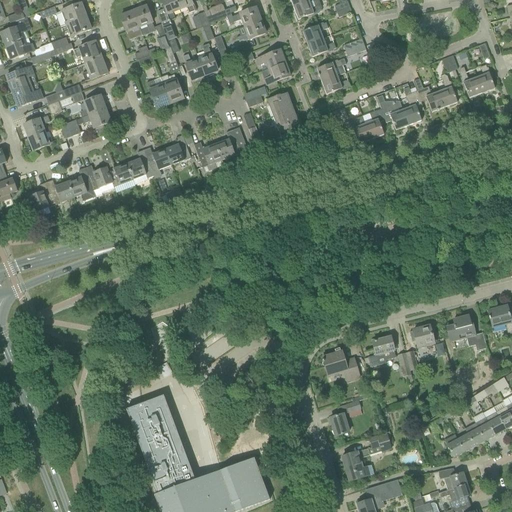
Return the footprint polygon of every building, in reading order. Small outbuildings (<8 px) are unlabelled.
[(26,10),(27,9),(23,0),(16,0),(21,14),(24,20),(26,19),(29,17),(26,10)] [(166,18),(160,20),(162,25),(165,36),(168,42),(174,40),(177,39),(172,25),(171,25),(169,21),(175,19),(173,13),(179,10),(175,0),(163,0),(161,1),(164,10),(165,13),(164,13),(166,18)] [(193,3),(191,3),(190,0),(175,0),(179,10),(186,8),(188,14),(196,11),(193,3)] [(289,0),(293,8),(314,0),(289,0)] [(320,9),(321,9),(317,0),(314,0),(293,8),(298,21),(321,12),(320,9)] [(336,13),(349,8),(347,3),(333,8),(336,13)] [(65,26),(86,18),(81,4),(60,12),(61,14),(57,15),(55,16),(60,28),(65,26)] [(224,12),(222,7),(220,5),(209,10),(208,12),(207,13),(205,7),(202,9),(204,14),(203,14),(205,19),(224,12)] [(142,37),(155,32),(146,7),(133,12),(142,37)] [(41,21),(55,16),(57,15),(54,8),(38,14),(41,21)] [(338,19),(351,14),(349,8),(336,13),(338,19)] [(224,12),(205,19),(208,26),(209,28),(215,26),(214,23),(227,18),(229,25),(241,21),(244,28),(261,22),(256,9),(239,15),(231,18),(228,10),(224,12)] [(133,12),(120,17),(129,41),(134,39),(142,37),(133,12)] [(10,25),(24,20),(21,14),(8,19),(10,25)] [(208,26),(205,19),(203,14),(197,16),(202,29),(208,26)] [(70,38),(91,31),(86,18),(65,26),(70,38)] [(8,32),(0,35),(5,48),(28,40),(22,42),(20,35),(25,33),(27,33),(22,20),(10,25),(13,30),(8,32)] [(249,41),(265,35),(261,22),(244,28),(247,35),(237,39),(239,44),(249,41)] [(319,32),(327,29),(325,24),(302,33),(307,46),(322,40),(319,32)] [(208,26),(202,29),(202,30),(207,42),(213,40),(209,28),(208,26)] [(170,49),(168,42),(165,36),(157,39),(162,52),(164,52),(170,49)] [(219,53),(225,51),(220,37),(214,40),(219,53)] [(68,46),(65,39),(50,45),(53,52),(68,46)] [(32,45),(30,45),(28,40),(5,48),(10,61),(34,52),(32,45)] [(172,55),(179,53),(174,40),(168,42),(170,49),(172,55)] [(332,45),(325,47),(322,40),(307,46),(312,58),(334,50),(332,45)] [(345,53),(363,46),(361,40),(343,47),(345,53)] [(84,65),(101,59),(95,43),(78,49),(78,50),(73,51),(76,59),(81,58),(84,65)] [(30,60),(49,53),(53,52),(50,45),(38,49),(41,56),(30,60)] [(208,49),(209,48),(208,45),(202,48),(205,58),(198,61),(204,77),(217,72),(211,56),(208,49)] [(483,60),(489,58),(484,45),(478,47),(483,60)] [(347,58),(366,51),(363,46),(345,53),(347,58)] [(53,52),(49,53),(51,59),(66,53),(64,47),(53,52)] [(149,57),(146,48),(138,50),(139,54),(134,56),(137,62),(138,62),(149,57)] [(176,63),(172,55),(170,49),(164,52),(169,66),(176,63)] [(268,71),(285,64),(280,51),(256,60),(258,66),(265,63),(268,71)] [(50,59),(51,59),(49,53),(30,60),(33,67),(51,60),(50,59)] [(239,66),(254,60),(251,54),(237,59),(239,66)] [(198,61),(191,63),(188,56),(182,58),(185,65),(185,66),(191,82),(204,77),(198,61)] [(140,69),(154,64),(151,57),(149,57),(138,62),(140,69)] [(457,70),(453,58),(452,57),(447,59),(452,72),(457,70)] [(87,73),(82,75),(85,83),(98,78),(107,75),(101,59),(84,65),(87,73)] [(446,74),(452,72),(447,59),(441,62),(446,74)] [(342,67),(346,66),(343,60),(316,70),(321,83),(344,74),(342,67)] [(268,71),(261,73),(264,81),(266,86),(291,77),(285,64),(268,71)] [(494,90),(486,68),(485,66),(479,69),(482,76),(475,79),(481,95),(494,90)] [(28,79),(34,77),(31,68),(6,78),(12,94),(30,87),(28,79)] [(475,79),(468,82),(463,69),(459,70),(458,72),(469,100),(481,95),(475,79)] [(337,77),(345,74),(344,74),(321,83),(326,96),(349,87),(347,81),(340,84),(337,77)] [(170,105),(183,100),(174,76),(167,79),(166,76),(160,79),(163,86),(170,105)] [(457,104),(447,78),(443,76),(440,77),(445,90),(438,93),(444,109),(457,104)] [(363,89),(378,83),(375,77),(360,83),(363,89)] [(163,86),(155,89),(153,82),(146,84),(156,110),(170,105),(163,86)] [(80,93),(81,93),(78,86),(63,92),(66,100),(80,94),(80,93)] [(39,91),(33,93),(30,87),(12,94),(18,109),(43,99),(39,91)] [(264,88),(250,93),(252,100),(260,97),(266,95),(264,88)] [(416,92),(420,103),(426,101),(431,114),(444,109),(438,93),(430,96),(428,88),(416,92)] [(409,108),(402,111),(408,127),(421,122),(418,114),(418,113),(423,111),(420,103),(416,92),(410,94),(409,91),(408,89),(402,91),(409,108)] [(47,106),(58,103),(66,100),(63,92),(45,99),(47,106)] [(271,119),(293,111),(287,94),(280,97),(280,96),(266,101),(273,118),(271,119)] [(66,100),(58,103),(61,110),(75,104),(72,97),(66,100)] [(85,118),(105,111),(100,97),(82,104),(85,112),(83,113),(85,118)] [(248,109),(262,104),(260,97),(252,100),(246,103),(248,109)] [(380,108),(385,106),(384,103),(382,97),(376,99),(379,105),(380,108)] [(60,110),(61,110),(58,103),(47,106),(48,107),(47,107),(51,116),(61,112),(60,110)] [(402,111),(395,114),(392,106),(381,110),(386,124),(392,122),(395,132),(408,127),(402,111)] [(372,122),(364,125),(370,141),(383,136),(379,124),(384,121),(386,124),(381,110),(369,115),(372,122)] [(85,118),(82,119),(84,125),(91,123),(94,129),(103,126),(110,123),(105,111),(85,118)] [(292,129),(299,127),(293,111),(271,119),(275,130),(277,129),(281,140),(293,136),(291,130),(292,130),(292,129)] [(47,117),(23,126),(28,140),(45,133),(42,126),(50,124),(47,117)] [(358,146),(370,141),(362,117),(343,124),(347,136),(353,133),(358,146)] [(71,138),(80,135),(75,122),(67,125),(71,138)] [(71,138),(67,125),(60,127),(64,140),(71,138)] [(255,128),(248,131),(256,151),(263,148),(255,128)] [(234,157),(248,152),(239,129),(226,134),(228,141),(215,146),(221,162),(234,157)] [(50,139),(47,140),(45,133),(28,140),(33,152),(53,145),(50,139)] [(171,167),(190,160),(182,137),(175,139),(178,146),(165,151),(171,167)] [(215,146),(203,151),(200,144),(193,146),(204,174),(221,167),(219,162),(221,162),(215,146)] [(165,151),(152,156),(150,149),(143,152),(152,178),(153,178),(152,174),(171,167),(165,151)] [(147,180),(152,178),(143,152),(137,154),(139,161),(126,165),(132,182),(145,177),(147,180)] [(111,164),(105,166),(106,169),(112,184),(113,188),(114,190),(113,189),(132,182),(126,165),(114,170),(111,164)] [(106,169),(93,174),(91,167),(84,169),(95,199),(102,197),(101,195),(114,190),(113,188),(106,169)] [(80,178),(67,183),(74,199),(82,196),(84,202),(94,198),(95,199),(84,169),(78,172),(80,178)] [(12,180),(5,182),(2,174),(0,175),(0,202),(11,199),(9,195),(17,192),(12,180)] [(67,183),(55,188),(52,181),(46,184),(54,207),(74,199),(67,183)] [(48,209),(54,207),(46,184),(39,186),(42,193),(29,198),(37,219),(50,214),(48,209)] [(179,190),(172,193),(175,200),(181,198),(182,198),(179,190)] [(511,325),(509,317),(507,307),(487,312),(489,318),(488,318),(491,330),(505,326),(507,335),(511,333),(511,329),(511,325)] [(471,322),(469,323),(468,317),(453,321),(454,327),(446,329),(450,343),(466,339),(468,348),(475,346),(476,352),(486,350),(482,334),(475,336),(471,322)] [(434,346),(432,337),(429,327),(409,333),(414,352),(434,346)] [(211,348),(219,356),(228,347),(217,337),(212,342),(214,344),(211,348)] [(394,353),(393,348),(390,338),(372,343),(375,357),(367,359),(370,369),(386,364),(385,362),(395,359),(393,353),(394,353)] [(341,352),(322,358),(327,376),(343,371),(346,371),(348,378),(346,379),(347,383),(349,382),(352,381),(349,371),(356,369),(353,359),(344,362),(341,352)] [(409,372),(417,370),(412,353),(405,355),(409,372)] [(411,380),(409,372),(405,355),(397,356),(402,378),(407,377),(408,384),(413,383),(412,379),(411,380)] [(157,368),(163,379),(172,374),(166,363),(157,368)] [(497,394),(508,387),(503,379),(493,385),(497,394)] [(492,397),(497,394),(493,385),(483,392),(486,398),(491,395),(492,397)] [(476,404),(486,398),(483,392),(473,398),(476,404)] [(239,511),(269,501),(254,459),(195,481),(163,397),(126,411),(157,495),(154,497),(159,511),(239,511)] [(352,404),(345,406),(348,414),(359,411),(357,403),(362,401),(361,397),(358,398),(354,399),(351,400),(352,404)] [(465,408),(474,403),(471,399),(463,404),(465,408)] [(459,413),(465,408),(463,404),(456,408),(459,413)] [(504,431),(511,426),(511,420),(505,408),(495,414),(504,431)] [(453,415),(456,414),(454,410),(443,416),(446,420),(453,415)] [(494,436),(504,431),(495,414),(485,419),(494,436)] [(338,417),(330,419),(335,438),(345,435),(349,433),(343,415),(338,417)] [(437,426),(446,420),(443,416),(429,425),(435,437),(441,434),(437,426)] [(484,419),(474,425),(484,442),(494,436),(485,419),(484,419)] [(474,447),(484,442),(474,425),(464,430),(467,436),(474,447)] [(386,434),(368,440),(371,449),(379,446),(381,453),(391,450),(390,445),(387,438),(386,434)] [(464,453),(457,441),(454,436),(444,442),(453,459),(464,453)] [(464,453),(474,447),(467,436),(457,441),(464,453)] [(367,450),(341,458),(347,475),(351,474),(353,482),(370,476),(373,475),(371,466),(361,469),(359,460),(369,457),(367,450)] [(462,474),(455,477),(453,470),(438,473),(439,481),(442,480),(446,492),(447,491),(466,485),(462,474)] [(398,483),(405,481),(404,479),(393,482),(376,487),(379,498),(356,505),(358,511),(376,511),(375,507),(382,505),(381,503),(398,498),(402,496),(398,483)] [(456,501),(470,497),(466,485),(447,491),(446,492),(438,495),(437,492),(428,495),(430,500),(439,497),(440,500),(448,497),(450,503),(448,504),(451,511),(448,511),(452,511),(459,510),(456,501)] [(421,500),(420,500),(418,495),(413,497),(415,502),(411,504),(421,501),(421,500)] [(421,501),(411,504),(414,511),(437,511),(435,505),(434,504),(432,504),(429,505),(429,504),(424,506),(421,500),(421,501)]
